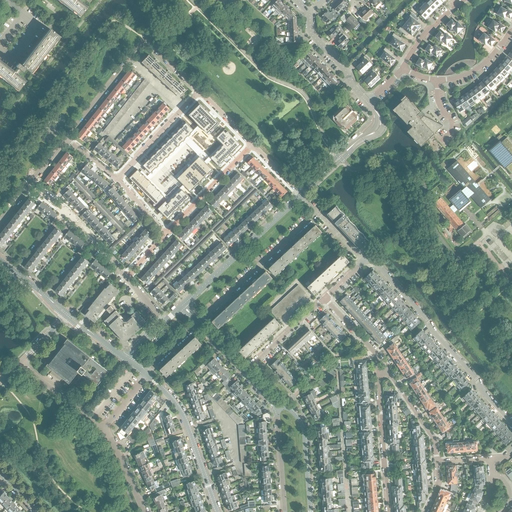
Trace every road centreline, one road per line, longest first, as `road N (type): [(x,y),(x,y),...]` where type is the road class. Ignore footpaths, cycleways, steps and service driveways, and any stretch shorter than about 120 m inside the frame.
road 1 (residential): [(511,419),(430,321),(362,259)]
road 2 (tertiary): [(183,305),(303,194)]
road 3 (residential): [(199,323),(318,211)]
road 4 (tertiary): [(217,511),(181,411),(146,373)]
road 5 (residential): [(349,511),(338,371),(329,362)]
road 6 (residential): [(378,374),(389,511)]
road 7 (tertiary): [(368,102),(380,128),(303,194)]
road 8 (residential): [(165,234),(252,144)]
road 9 (unknown): [(226,119),(143,209)]
